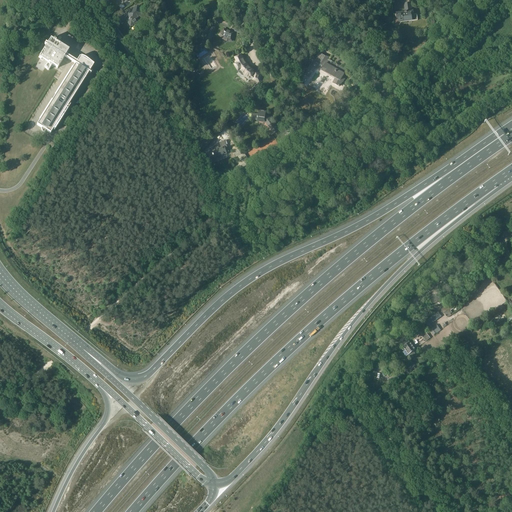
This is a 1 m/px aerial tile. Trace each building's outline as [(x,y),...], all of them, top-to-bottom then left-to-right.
[(405,13),(396,14),(397,19),(399,18),(399,22),(412,21),(418,20),(418,15),(413,15),(413,11),(411,11),(410,4),(405,4),(404,4),(405,12),(405,13)] [(137,7),(127,14),(130,19),(127,21),(130,26),(137,22),(135,19),(142,14),(137,7)] [(219,35),(223,38),(222,39),(227,41),(227,40),(232,41),(233,33),(230,33),(227,31),(226,31),(224,29),(220,34),(219,35)] [(51,38),(39,57),(57,69),(69,50),(58,43),(60,41),(58,39),(56,42),(51,38)] [(200,52),(196,54),(199,59),(208,53),(205,49),(203,50),(202,48),(199,50),(200,52)] [(311,64),(306,73),(311,76),(313,72),(314,71),(316,67),(318,69),(320,65),(322,67),(323,65),(325,66),(323,70),(326,72),(328,73),(327,73),(330,75),(331,74),(332,75),(332,76),(335,78),(336,77),(336,78),(333,83),(339,86),(342,82),(343,82),(344,79),(342,78),(344,74),(343,73),(345,69),(345,68),(343,67),(342,68),(340,66),(337,64),(336,64),(335,65),(332,63),(333,61),(332,61),(331,61),(331,60),(330,59),(329,60),(328,59),(329,58),(329,57),(320,52),(320,53),(315,61),(313,65),(311,64)] [(236,64),(234,65),(235,65),(236,67),(237,68),(238,70),(238,71),(240,69),(241,71),(242,70),(245,73),(244,74),(244,75),(249,78),(250,76),(254,79),(253,79),(259,81),(261,75),(256,73),(255,74),(252,72),(254,71),(250,68),(245,62),(244,62),(243,60),(244,59),(241,55),(236,57),(238,61),(237,61),(235,62),(236,64)] [(37,124),(37,125),(50,133),(53,129),(55,130),(68,109),(66,108),(76,92),(86,76),(94,64),(87,59),(86,59),(86,58),(85,58),(84,57),(83,57),(82,57),(82,56),(81,56),(80,57),(77,61),(74,59),(72,62),(75,63),(73,68),(37,124)] [(252,114),(251,120),(265,122),(273,134),(278,130),(274,125),(267,117),(266,117),(265,117),(266,112),(259,111),(258,115),(252,114)] [(221,148),(212,151),(215,159),(220,157),(219,156),(226,153),(225,150),(228,149),(224,141),(219,143),(221,148)] [(447,311),(451,315),(451,314),(452,313),(451,311),(462,303),(459,299),(447,307),(446,308),(447,311)] [(445,307),(441,310),(448,318),(451,315),(445,307)] [(423,329),(420,325),(414,330),(417,334),(420,332),(423,336),(426,334),(423,329)] [(405,357),(407,357),(408,359),(410,357),(408,356),(415,351),(405,337),(398,342),(401,346),(402,345),(403,347),(402,348),(405,351),(402,353),(405,357)] [(398,374),(391,379),(394,383),(401,378),(398,374)]
